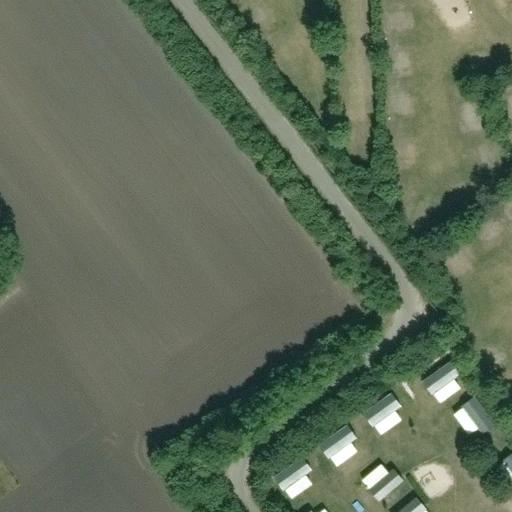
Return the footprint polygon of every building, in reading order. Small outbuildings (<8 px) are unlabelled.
[(503,112),(511,109),(511,81),(496,86),(503,112)] [(483,85),(461,92),(468,114),(489,107),(483,85)] [(501,148),(481,155),(485,167),(505,161),(501,148)] [(456,205),(474,195),(465,178),(447,188),(456,205)] [(448,361),(420,382),(429,395),(458,374),(448,361)] [(390,393),(362,413),(371,426),(399,406),(390,393)] [(472,396),(459,406),(481,434),(493,424),(472,396)] [(346,425),(317,445),(327,458),(355,438),(346,425)] [(511,452),(501,461),(511,474),(511,452)] [(301,458),(272,478),(282,491),(310,471),(301,458)]
